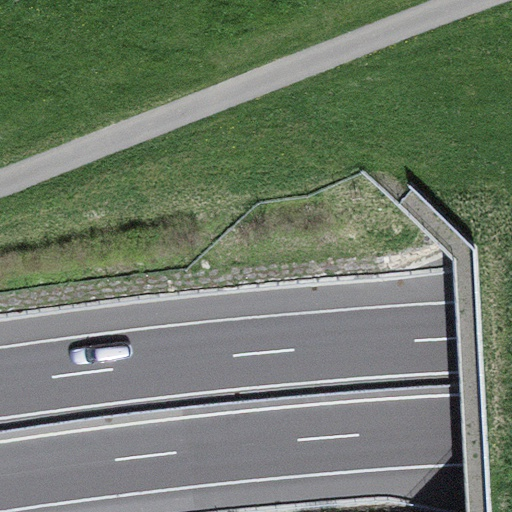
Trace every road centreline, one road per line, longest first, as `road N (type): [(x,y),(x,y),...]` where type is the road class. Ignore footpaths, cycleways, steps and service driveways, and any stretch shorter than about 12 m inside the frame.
road 1 (track): [(482,0),(0,183)]
road 2 (motorway): [(0,481),(179,456),(511,429)]
road 3 (motorway): [(511,334),(0,386)]
